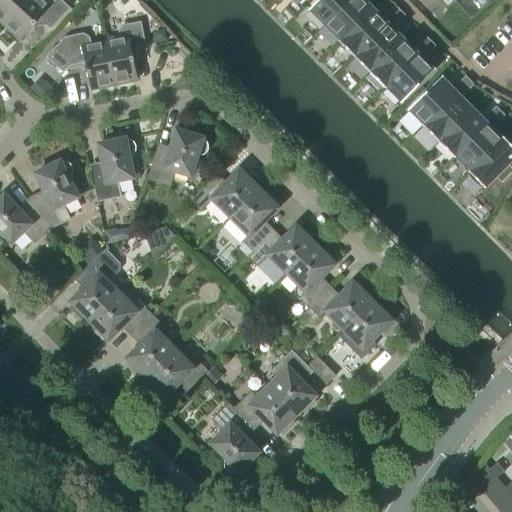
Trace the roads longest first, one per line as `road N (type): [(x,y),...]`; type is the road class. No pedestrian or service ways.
road 1 (residential): [(241,511),(399,351),(416,323),(409,298),(197,101),(38,126)]
road 2 (residential): [(148,511),(70,446),(0,368)]
road 3 (tertiary): [(402,511),(459,429),(511,373)]
